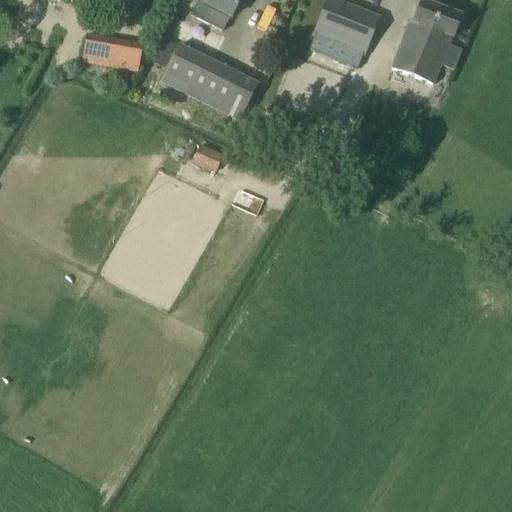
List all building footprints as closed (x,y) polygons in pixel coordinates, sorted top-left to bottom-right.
[(190,18),(223,34),(239,0),(205,0),(204,4),(198,1),(190,18)] [(364,60),(378,23),(326,4),(312,42),(314,42),(309,56),(357,73),(362,60),(364,60)] [(460,18),(421,4),(414,25),(408,23),(390,72),(433,88),(451,39),(452,39),(460,18)] [(99,77),(135,83),(142,46),(86,36),(81,65),(100,68),(99,77)] [(160,85),(238,125),(257,86),(178,47),(160,85)] [(196,147),(189,166),(214,174),(221,156),(196,147)]
